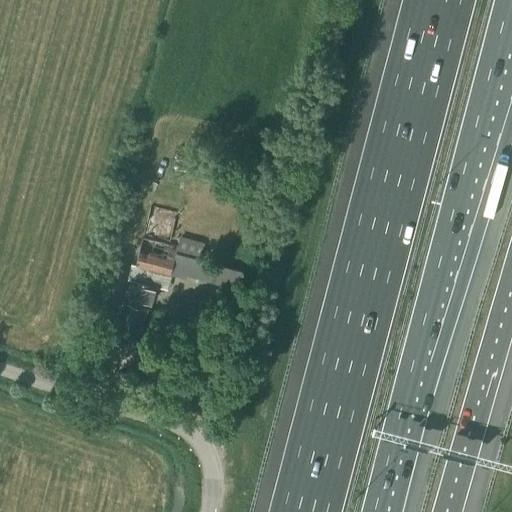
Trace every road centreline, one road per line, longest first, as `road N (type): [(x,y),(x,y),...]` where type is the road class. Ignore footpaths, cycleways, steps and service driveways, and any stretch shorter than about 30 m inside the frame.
road 1 (motorway): [(438,0),(305,511)]
road 2 (motorway): [(382,511),(511,51)]
road 3 (unclassified): [(210,511),(206,454),(179,425),(0,364)]
road 4 (motorway): [(448,511),(511,288)]
